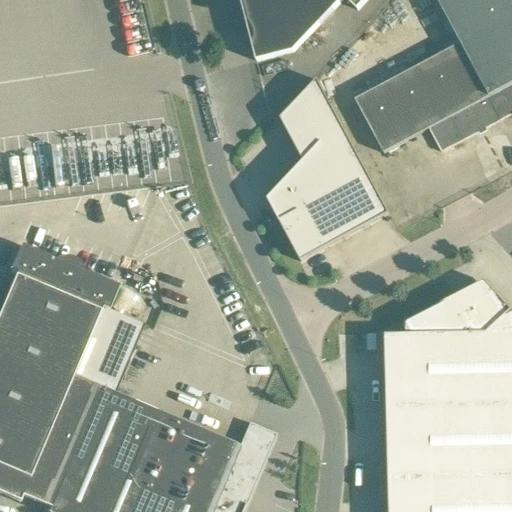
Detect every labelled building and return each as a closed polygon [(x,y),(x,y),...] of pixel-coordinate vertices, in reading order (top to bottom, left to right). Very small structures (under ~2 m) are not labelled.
[(242,0),(258,62),(295,52),(344,0),(348,0),(359,11),(369,0),(242,0)] [(511,0),(438,0),(462,45),(356,101),(385,154),(430,130),(442,153),(511,115),(511,0)] [(305,163),(269,201),(302,262),(390,215),(319,81),(282,120),(305,163)] [(0,315),(0,494),(21,503),(23,498),(46,507),(43,511),(243,511),(245,507),(246,506),(245,505),(250,493),(249,493),(273,438),(254,430),(256,426),(250,424),(240,448),(114,395),(143,326),(109,311),(119,287),(85,273),(79,270),(75,272),(64,267),(62,263),(56,261),(22,246),(14,265),(12,270),(18,273),(14,283),(0,315)] [(403,336),(382,337),(386,511),(511,511),(511,311),(511,312),(493,291),(491,292),(484,285),(474,290),(473,289),(403,325),(403,336)]
